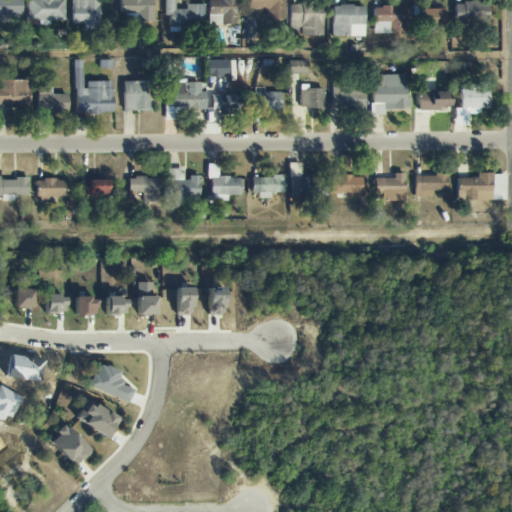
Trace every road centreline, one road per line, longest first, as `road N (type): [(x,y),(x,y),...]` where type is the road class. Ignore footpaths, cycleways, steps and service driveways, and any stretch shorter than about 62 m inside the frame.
road 1 (residential): [(0,147),(511,142)]
road 2 (residential): [(0,333),(81,345),(279,342)]
road 3 (residential): [(162,343),(144,431),(67,511)]
